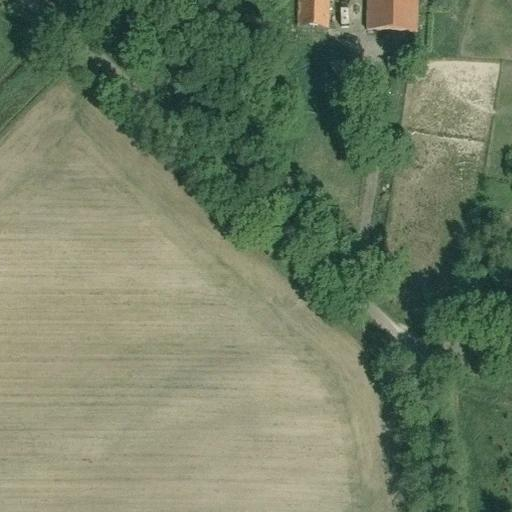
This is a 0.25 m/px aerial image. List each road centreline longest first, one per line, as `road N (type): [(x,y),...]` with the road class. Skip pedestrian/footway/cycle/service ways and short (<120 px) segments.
road 1 (residential): [(402,336),(117,67),(21,0)]
road 2 (residential): [(436,511),(402,336)]
